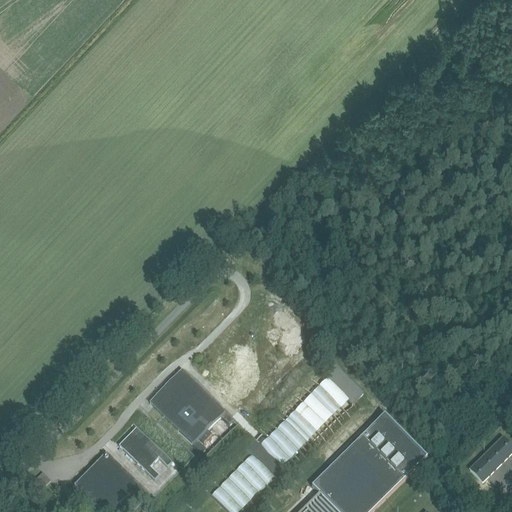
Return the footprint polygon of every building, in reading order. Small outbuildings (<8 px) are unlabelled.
[(355,408),(366,397),(334,366),(323,377),(326,380),(355,408)] [(182,372),(150,405),(202,456),(206,451),(197,443),(199,441),(203,445),(212,437),(208,433),(221,419),(230,427),(234,422),(228,417),(190,379),(189,379),(182,372)] [(189,460),(143,415),(132,426),(136,430),(119,448),(155,483),(159,478),(151,469),(159,461),(168,470),(172,465),(178,471),(189,460)] [(385,417),(313,489),(319,496),(335,511),(375,511),(417,470),(428,460),(385,417)] [(511,447),(503,438),(469,472),(483,485),(489,480),(510,459),(511,456),(511,447)] [(106,455),(74,487),(78,491),(80,492),(101,511),(135,511),(141,506),(149,498),(106,455)] [(211,497),(226,511),(240,511),(273,478),(251,456),(211,497)] [(51,483),(43,475),(25,493),(34,500),(51,483)]
